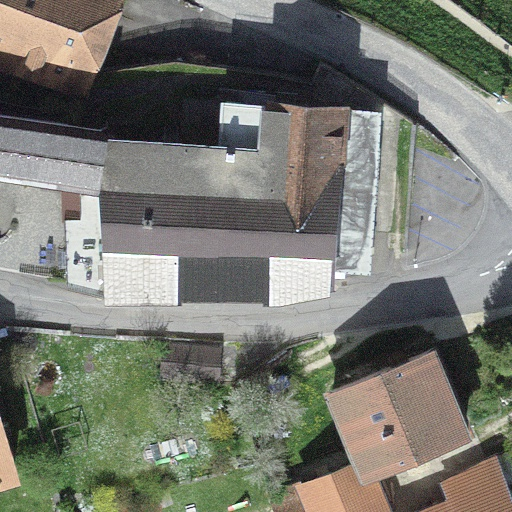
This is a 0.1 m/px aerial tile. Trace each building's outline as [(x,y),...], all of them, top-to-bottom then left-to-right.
[(0,0),(0,55),(86,86),(119,0),(0,0)] [(0,173),(83,185),(84,219),(67,220),(69,284),(106,294),(274,294),(329,283),(331,263),(366,266),(376,115),(184,98),(181,143),(100,138),(101,128),(0,113),(0,173)] [(165,343),(162,378),(215,382),(218,347),(165,343)] [(431,349),(332,390),(361,460),(366,470),(464,430),(431,349)] [(0,471),(13,467),(0,421),(0,471)] [(511,511),(511,508),(493,456),(441,481),(451,506),(436,511),(382,511),(382,509),(373,511),(511,511)] [(373,511),(382,509),(366,470),(361,460),(302,484),(300,481),(269,492),(275,511),(373,511)]
